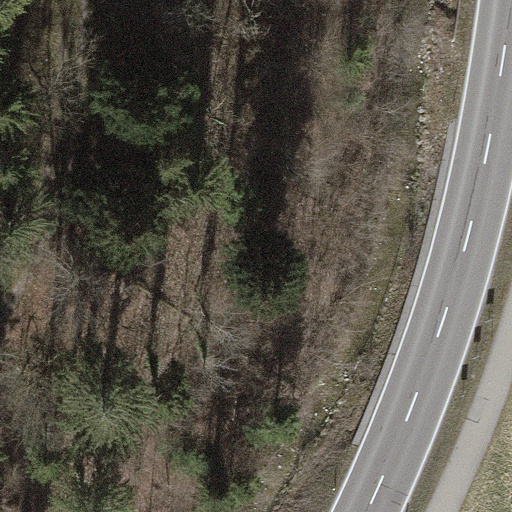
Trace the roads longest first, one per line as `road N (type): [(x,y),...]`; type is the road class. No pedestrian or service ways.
road 1 (tertiary): [(366,511),(467,251),(511,16)]
road 2 (track): [(82,0),(40,255),(0,307)]
